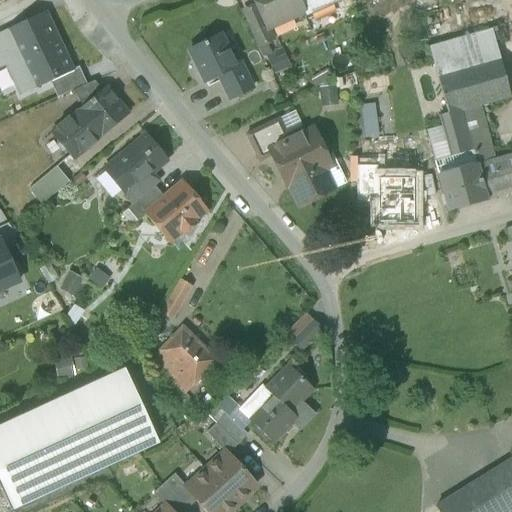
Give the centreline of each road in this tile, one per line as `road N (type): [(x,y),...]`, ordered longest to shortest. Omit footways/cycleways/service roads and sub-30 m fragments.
road 1 (residential): [(319,277),(114,33),(110,0)]
road 2 (residential): [(273,511),(303,484),(337,422),(336,333),(319,277)]
road 3 (residential): [(319,277),(511,217)]
